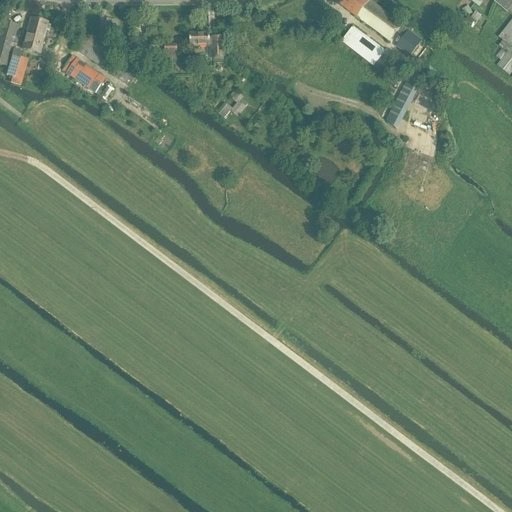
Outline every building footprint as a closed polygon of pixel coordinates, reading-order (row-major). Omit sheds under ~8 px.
[(340,0),(338,3),(389,42),(402,26),(367,0),(340,0)] [(507,13),(511,6),(511,0),(492,0),(507,13)] [(472,14),(469,8),(462,12),(465,17),(472,14)] [(468,16),(466,20),(471,25),(475,20),(477,23),(482,16),(476,12),(471,18),(468,16)] [(39,53),(41,47),(44,48),(47,37),(46,37),(47,32),(45,31),(48,23),(32,18),(31,18),(22,48),(28,50),(34,52),(39,53)] [(511,20),(499,38),(503,41),(499,46),(508,53),(498,66),(509,76),(511,72),(511,20)] [(0,64),(7,66),(18,26),(12,25),(2,22),(0,27),(0,64)] [(349,32),(341,41),(374,66),(385,51),(353,26),(349,32)] [(404,38),(396,47),(409,57),(421,41),(402,26),(397,32),(404,38)] [(209,33),(190,33),(191,46),(210,46),(210,43),(215,43),(215,47),(215,54),(222,54),(222,47),(221,38),(214,38),(214,39),(210,39),(209,33)] [(129,87),(138,74),(85,38),(77,51),(129,87)] [(177,61),(177,53),(177,44),(165,44),(165,53),(168,53),(168,61),(177,61)] [(428,47),(416,62),(423,68),(436,52),(428,47)] [(501,60),(506,53),(502,50),(497,57),(501,60)] [(21,87),(29,59),(20,57),(21,53),(13,51),(6,76),(12,77),(10,84),(21,87)] [(96,94),(104,82),(97,77),(99,74),(73,56),(63,71),(96,94)] [(428,62),(422,70),(440,85),(446,77),(428,62)] [(398,127),(420,86),(408,80),(386,121),(398,127)] [(225,103),(217,114),(223,119),(229,111),(238,118),(248,104),(242,100),(244,98),(238,93),(232,100),(237,104),(233,109),(225,103)]
